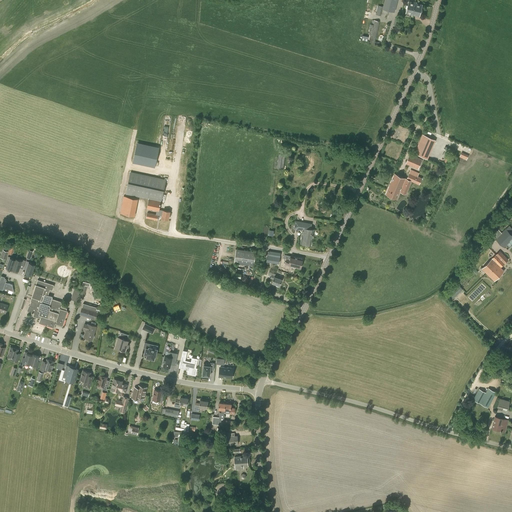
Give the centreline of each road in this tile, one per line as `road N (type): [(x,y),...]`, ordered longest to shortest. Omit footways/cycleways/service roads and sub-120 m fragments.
road 1 (unclassified): [(328,256),(438,0)]
road 2 (unclassified): [(258,390),(131,371),(7,332)]
road 3 (unclassified): [(511,448),(262,380)]
road 4 (unclassified): [(328,256),(175,234)]
road 5 (unclassified): [(262,380),(328,256)]
road 6 (unclassified): [(266,511),(258,390)]
